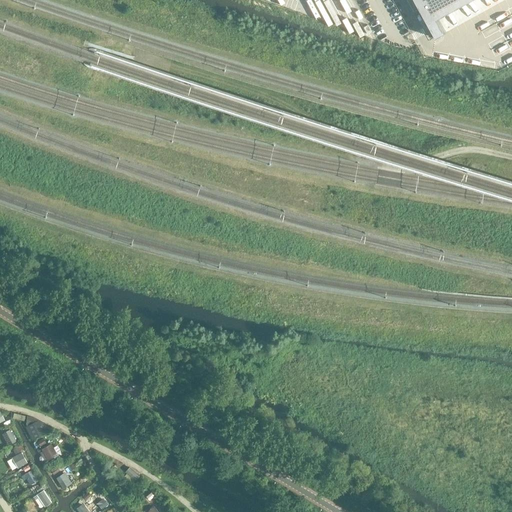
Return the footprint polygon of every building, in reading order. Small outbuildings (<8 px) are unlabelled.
[(409,0),(432,41),(446,34),(441,23),(480,0),(409,0)] [(32,439),(32,440),(54,428),(40,419),(39,420),(33,417),(27,416),(26,424),(27,426),(25,428),(31,440),(32,439)] [(16,441),(10,430),(2,434),(9,445),(16,441)] [(44,438),(38,442),(40,446),(46,443),(44,438)] [(57,453),(51,444),(42,449),(48,461),(54,457),(53,455),(57,453)] [(28,462),(22,452),(13,457),(19,467),(28,462)] [(125,472),(135,481),(140,476),(130,467),(125,472)] [(39,480),(32,470),(21,476),(24,481),(27,479),(31,485),(39,480)] [(71,484),(64,474),(56,478),(63,489),(71,484)] [(44,483),(41,485),(36,489),(39,493),(37,495),(45,507),(52,502),(44,490),(47,487),(44,483)] [(151,492),(146,496),(150,500),(155,496),(151,492)]
